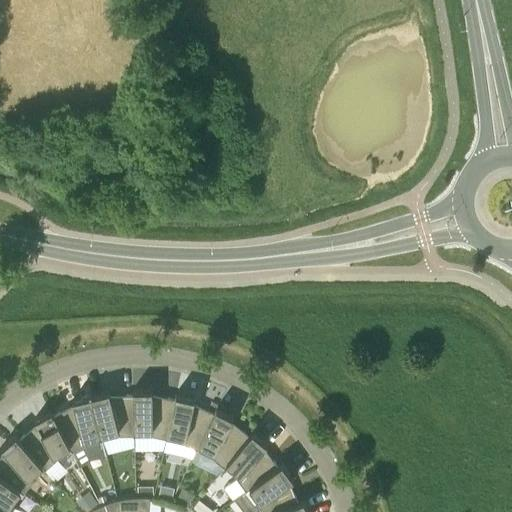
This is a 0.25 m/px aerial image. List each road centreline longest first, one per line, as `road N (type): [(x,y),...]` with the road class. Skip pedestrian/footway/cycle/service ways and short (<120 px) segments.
road 1 (residential): [(348,511),(304,430),(265,396),(209,365),(148,354),(98,356),(51,370),(0,402)]
road 2 (secondary): [(0,236),(142,260),(233,260),(349,246)]
road 3 (primary): [(480,18),(489,162)]
road 4 (secondary): [(349,246),(380,250),(471,227)]
road 5 (secondary): [(464,205),(349,246)]
